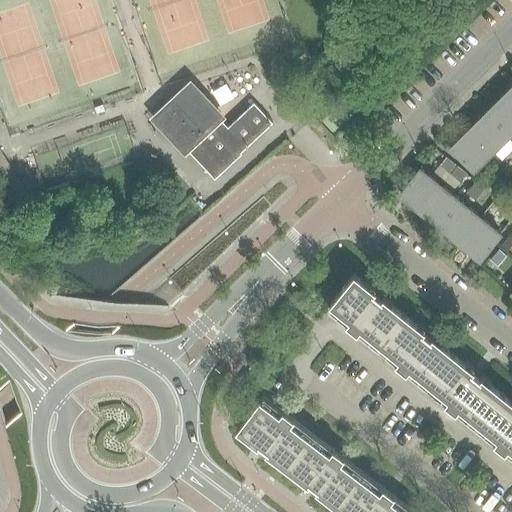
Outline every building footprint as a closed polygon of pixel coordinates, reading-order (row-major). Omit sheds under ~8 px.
[(0,26),(0,89),(14,127),(136,82),(131,67),(109,75),(101,55),(94,57),(90,46),(75,52),(77,57),(67,61),(62,48),(46,54),(41,38),(31,42),(22,19),(0,26)] [(273,122),(254,102),(228,126),(190,87),(157,118),(215,179),(242,153),(241,152),(273,122)] [(511,98),(507,93),(488,111),(510,134),(511,131),(511,98)] [(488,111),(470,129),(492,152),(510,134),(488,111)] [(452,146),(451,148),(474,170),(475,169),(492,152),(470,129),(453,147),(452,146)] [(446,158),(439,166),(449,174),(456,165),(446,157),(446,158)] [(457,166),(450,175),(460,182),(466,175),(467,174),(457,166)] [(401,194),(420,209),(440,185),(421,169),(420,168),(400,193),(401,194)] [(420,209),(440,225),(460,201),(440,185),(420,209)] [(474,185),(466,194),(473,200),(481,190),(474,185)] [(41,186),(33,190),(35,196),(41,212),(49,209),(44,193),(41,186)] [(440,225),(460,241),(480,217),(460,201),(440,225)] [(505,208),(503,211),(511,217),(511,203),(510,202),(505,208)] [(479,257),(481,258),(501,233),(499,232),(480,217),(460,241),(480,257),(479,257)] [(511,238),(508,236),(501,245),(508,251),(511,245),(511,238)] [(499,249),(490,259),(497,266),(507,255),(499,249)] [(403,312),(401,311),(384,298),(384,297),(383,296),(375,290),(374,288),(373,289),(356,276),(357,275),(354,272),(330,303),(349,318),(346,322),(347,324),(348,323),(356,329),(355,330),(357,331),(360,327),(379,342),(403,312)] [(379,342),(398,358),(395,362),(397,363),(398,362),(405,369),(405,370),(406,371),(409,367),(428,382),(453,352),(450,350),(450,351),(433,337),(434,337),(432,335),(432,336),(424,330),(424,329),(423,328),(422,329),(405,315),(406,314),(403,312),(379,342)] [(428,382),(448,398),(444,402),(446,403),(447,402),(455,408),(454,409),(455,411),(459,407),(478,422),(502,392),(500,390),(499,391),(482,377),(483,376),(481,375),(473,369),(474,369),(472,368),(472,369),(455,355),(455,354),(453,352),(428,382)] [(511,401),(504,395),(504,394),(502,392),(478,422),(497,438),(494,441),(495,443),(496,442),(504,448),(503,449),(505,450),(508,446),(511,449),(511,401)] [(310,436),(291,421),(294,417),(292,416),(291,417),(283,411),(284,410),(283,408),(280,412),(260,397),(236,428),(286,467),(310,436)] [(310,436),(286,467),(337,505),(360,474),(341,459),(344,455),(342,454),(342,455),(334,449),(334,448),(333,447),(330,451),(310,436)] [(409,511),(391,498),(394,494),(393,493),(392,494),(384,488),(385,486),(383,485),(380,489),(360,474),(337,505),(345,511),(409,511)]
